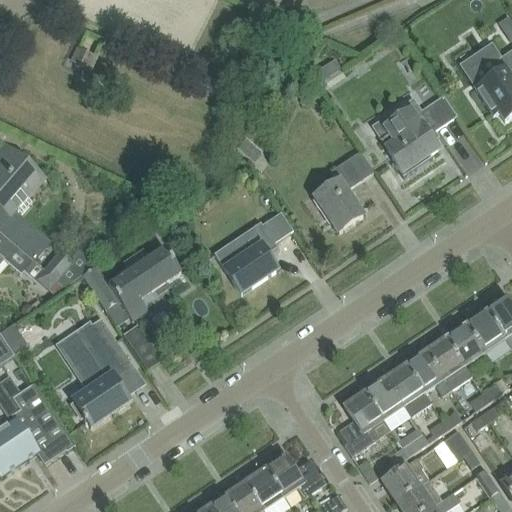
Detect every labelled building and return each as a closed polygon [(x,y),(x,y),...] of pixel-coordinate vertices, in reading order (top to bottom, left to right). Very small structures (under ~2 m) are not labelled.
[(78,48),(71,62),(93,72),(100,58),(78,48)] [(511,119),(511,83),(511,82),(511,53),(500,62),(496,56),(471,73),(481,89),(475,93),(493,120),(499,116),(505,125),(511,119)] [(323,71),(315,76),(322,85),(329,80),(323,71)] [(430,161),(428,159),(438,153),(429,139),(457,120),(444,100),(422,114),(414,120),(410,114),(386,130),(390,137),(380,144),(402,177),(403,176),(405,178),(402,180),(403,181),(433,161),(432,160),(430,161)] [(246,142),(238,152),(254,165),(263,156),(246,142)] [(28,204),(30,202),(23,196),(40,177),(20,160),(5,147),(0,152),(0,211),(1,212),(0,212),(0,235),(33,264),(45,249),(13,222),(20,214),(23,216),(31,206),(28,204)] [(338,186),(315,201),(339,236),(363,220),(346,194),(374,175),(361,156),(339,170),(332,176),(338,186)] [(295,236),(284,219),(261,235),(273,251),(295,236)] [(0,235),(0,268),(3,265),(20,279),(23,276),(34,285),(44,273),(33,264),(0,235)] [(230,250),(216,260),(225,274),(230,281),(241,298),(276,274),(274,271),(273,271),(267,261),(269,260),(268,260),(261,250),(240,264),(230,250)] [(164,252),(143,266),(109,289),(96,270),(83,279),(95,297),(106,314),(117,306),(116,305),(118,304),(132,325),(147,315),(145,312),(159,303),(154,295),(160,291),(181,277),(164,252)] [(54,284),(56,286),(64,293),(83,279),(96,270),(78,255),(70,265),(54,284)] [(511,309),(507,302),(486,316),(505,345),(511,354),(511,309)] [(67,306),(48,315),(57,334),(76,325),(67,306)] [(484,359),(505,345),(486,316),(464,330),(484,359)] [(92,330),(63,350),(92,394),(87,397),(74,407),(84,422),(83,423),(85,427),(86,426),(90,432),(92,431),(91,430),(105,421),(128,405),(129,406),(130,405),(128,401),(114,381),(132,370),(123,357),(101,324),(92,330)] [(124,337),(145,369),(161,358),(139,327),(124,337)] [(464,330),(444,343),(464,373),(484,359),(464,330)] [(0,368),(14,360),(0,338),(0,368)] [(470,382),(464,373),(444,343),(424,357),(450,396),(470,382)] [(424,357),(404,370),(424,399),(434,393),(436,392),(442,401),(450,396),(424,357)] [(384,384),(404,413),(410,423),(431,409),(424,399),(404,370),(384,384)] [(404,413),(384,384),(364,398),(383,427),(404,413)] [(0,479),(1,482),(28,464),(38,457),(45,467),(65,454),(67,456),(75,450),(33,387),(10,403),(18,415),(13,418),(17,424),(0,435),(0,479)] [(495,389),(482,398),(488,407),(501,398),(495,389)] [(383,427),(364,398),(344,411),(355,427),(342,436),(340,434),(339,435),(350,450),(346,452),(352,461),(377,445),(370,436),(383,427)] [(488,407),(482,398),(469,407),(475,416),(488,407)] [(495,411),(483,419),(485,422),(487,421),(490,425),(489,426),(500,419),(495,411)] [(454,417),(442,425),(448,434),(460,426),(454,417)] [(485,422),(483,419),(471,426),(477,435),(489,426),(490,425),(487,421),(485,422)] [(435,443),(448,434),(442,425),(429,434),(435,443)] [(449,442),(443,446),(457,466),(462,462),(464,461),(464,462),(468,459),(467,457),(470,455),(464,445),(458,436),(449,442)] [(406,450),(402,453),(408,461),(428,447),(422,439),(406,450)] [(394,470),(408,461),(402,453),(388,462),(394,470)] [(468,459),(464,462),(472,473),(479,468),(470,455),(467,457),(468,459)] [(264,474),(284,503),(296,495),(302,505),(326,489),(310,464),(309,465),(311,467),(297,476),(286,460),(264,474)] [(397,506),(419,491),(419,490),(429,483),(422,473),(423,472),(417,462),(383,486),(397,506)] [(369,487),(378,481),(367,464),(358,470),(369,487)] [(264,474),(244,488),(260,511),(270,511),(284,503),(264,474)] [(476,483),(489,502),(491,501),(491,502),(495,499),(494,497),(498,494),(486,476),(476,483)] [(511,481),(501,488),(511,503),(511,481)] [(231,511),(260,511),(244,488),(224,501),(231,511)] [(397,506),(400,511),(432,511),(433,511),(419,491),(397,506)] [(495,499),(491,502),(497,511),(510,511),(509,511),(498,494),(494,497),(495,499)] [(433,511),(432,511),(455,511),(460,509),(452,498),(433,511)] [(347,511),(338,499),(318,511),(347,511)] [(207,511),(231,511),(224,501),(207,511)]
